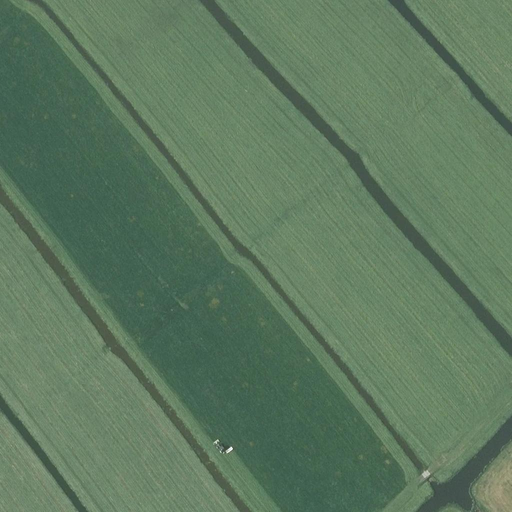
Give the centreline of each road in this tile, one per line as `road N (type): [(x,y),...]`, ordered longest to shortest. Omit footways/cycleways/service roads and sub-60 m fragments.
road 1 (track): [(0,181),(259,511)]
road 2 (track): [(511,385),(382,511)]
